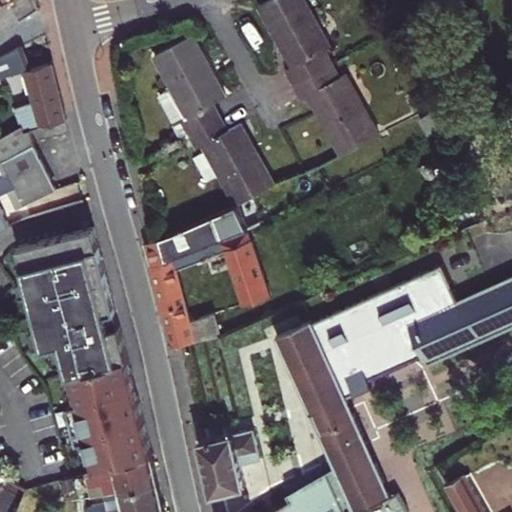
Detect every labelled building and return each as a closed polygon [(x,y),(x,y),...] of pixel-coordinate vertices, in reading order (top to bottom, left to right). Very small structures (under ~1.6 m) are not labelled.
[(0,0),(0,29),(41,7),(39,0),(0,0)] [(287,69),(295,84),(333,63),(326,50),(332,46),(305,0),(268,0),(259,5),(277,36),(282,34),(298,63),(293,66),(287,69)] [(175,122),(183,138),(190,134),(221,117),(213,103),(221,99),(204,68),(210,65),(192,34),(155,54),(174,88),(188,115),(175,122)] [(280,42),(293,66),(298,63),(282,34),(277,36),(280,42)] [(53,62),(31,68),(22,46),(0,58),(0,71),(2,77),(26,71),(34,101),(17,106),(23,125),(25,131),(32,129),(68,119),(60,87),(53,62)] [(394,68),(405,62),(398,49),(387,55),(394,68)] [(346,73),(340,76),(333,63),(295,84),(303,98),(309,95),(314,92),(331,122),(325,124),(342,155),(380,135),(346,73)] [(221,99),(227,96),(212,70),(210,65),(204,68),(221,99)] [(175,122),(188,115),(174,88),(160,95),(175,122)] [(314,92),(309,95),(313,102),(325,124),(331,122),(314,92)] [(485,231),(511,221),(511,106),(448,129),(485,231)] [(424,117),(431,132),(441,126),(434,112),(424,117)] [(205,145),(208,150),(221,174),(238,205),(276,185),(258,153),(253,156),(236,126),(228,130),(221,117),(190,134),(198,148),(205,145)] [(236,126),(253,156),(258,153),(245,129),(241,123),(236,126)] [(34,144),(36,142),(32,129),(25,131),(23,125),(0,138),(0,159),(1,161),(5,160),(34,144)] [(48,172),(34,144),(5,160),(27,203),(57,189),(48,172)] [(205,174),(213,177),(221,174),(208,150),(200,153),(198,162),(205,174)] [(0,230),(11,227),(0,204),(0,197),(10,192),(17,208),(27,203),(5,160),(1,161),(0,162),(0,164),(5,174),(0,176),(0,230)] [(231,236),(247,229),(236,206),(221,213),(231,236)] [(174,257),(231,236),(221,213),(212,217),(173,234),(146,243),(149,253),(152,265),(174,257)] [(117,463),(155,453),(140,399),(139,394),(131,396),(129,388),(135,386),(132,374),(134,374),(120,324),(111,327),(103,299),(113,296),(94,226),(19,246),(27,277),(32,293),(41,326),(45,342),(46,346),(55,343),(63,341),(67,358),(71,373),(75,388),(78,400),(71,402),(76,423),(80,438),(81,439),(88,437),(92,453),(97,469),(117,463)] [(243,306),(273,295),(253,239),(252,239),(248,228),(247,229),(231,236),(174,257),(177,267),(225,249),(243,306)] [(191,322),(177,267),(174,257),(152,265),(161,300),(174,347),(198,342),(206,340),(222,336),(217,314),(191,322)] [(328,449),(363,433),(347,396),(373,385),(371,378),(423,355),(428,364),(511,326),(511,274),(459,299),(444,263),(314,321),(313,319),(277,334),(328,449)] [(32,293),(27,277),(20,279),(24,295),(32,293)] [(120,324),(113,296),(103,299),(111,327),(120,324)] [(45,342),(41,326),(33,328),(38,344),(45,342)] [(67,358),(63,341),(55,343),(59,359),(67,358)] [(75,388),(71,373),(63,375),(67,391),(75,388)] [(131,396),(139,394),(134,374),(132,374),(135,386),(129,388),(131,396)] [(73,440),(80,438),(76,423),(69,425),(73,440)] [(211,482),(214,492),(247,484),(242,462),(262,458),(255,427),(201,440),(211,482)] [(339,474),(375,458),(363,433),(328,449),(339,474)] [(92,453),(88,437),(81,439),(85,455),(92,453)] [(155,453),(117,463),(96,469),(87,472),(91,486),(104,483),(107,494),(161,482),(158,467),(155,453)] [(408,511),(410,511),(399,492),(392,496),(375,458),(339,474),(332,479),(329,474),(303,489),(302,486),(300,487),(305,496),(295,502),(293,498),(268,511),(408,511)] [(448,485),(462,511),(486,511),(465,474),(448,485)] [(65,479),(67,488),(78,485),(75,476),(65,479)] [(0,488),(0,499),(17,511),(28,489),(8,477),(0,488)] [(163,493),(161,482),(107,494),(109,501),(93,504),(94,511),(115,511),(165,502),(163,493)] [(91,486),(94,497),(107,494),(104,483),(91,486)] [(167,511),(165,502),(115,511),(167,511)]
